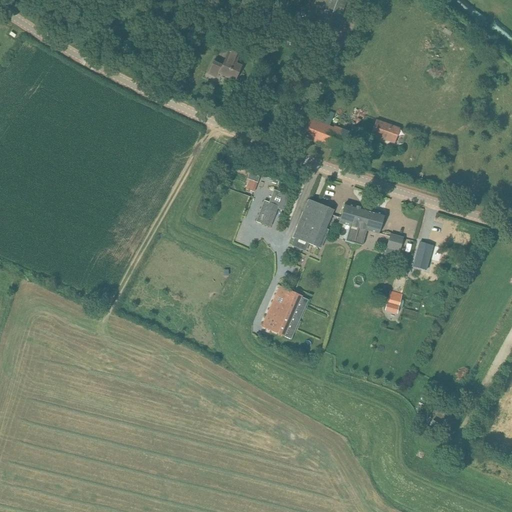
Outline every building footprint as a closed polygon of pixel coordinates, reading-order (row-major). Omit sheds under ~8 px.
[(347,0),(326,0),(315,33),(333,40),(347,0)] [(292,46),(294,40),(283,36),(281,42),(292,46)] [(323,39),(312,68),(321,71),(332,42),(323,39)] [(213,62),(208,74),(217,78),(219,74),(219,73),(226,76),(224,79),(234,83),(235,81),(241,66),(233,63),(237,55),(229,51),(222,66),(213,62)] [(282,82),(290,92),(301,82),(294,72),(282,82)] [(327,127),(310,120),(308,119),(301,138),(302,138),(333,150),(330,156),(341,161),(353,134),(342,130),(341,132),(327,127)] [(376,119),(374,126),(371,135),(394,143),(400,128),(376,119)] [(333,210),(310,201),(295,238),(318,247),(333,210)] [(270,228),(278,207),(268,203),(260,225),(270,228)] [(347,242),(355,244),(365,209),(346,204),(340,223),(351,226),(347,242)] [(385,214),(365,209),(355,244),(363,246),(368,231),(379,234),(385,214)] [(403,238),(390,234),(384,257),(396,261),(403,238)] [(433,246),(418,242),(411,268),(426,272),(433,246)] [(301,296),(281,287),(263,327),(284,336),(301,296)] [(391,291),(385,311),(397,315),(399,309),(403,295),(391,291)] [(435,428),(438,423),(433,420),(430,425),(435,428)]
